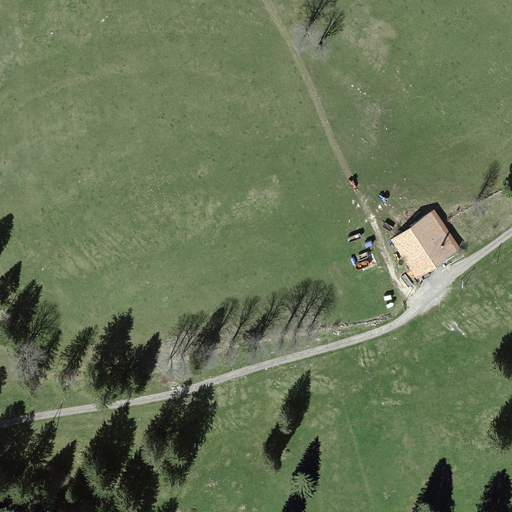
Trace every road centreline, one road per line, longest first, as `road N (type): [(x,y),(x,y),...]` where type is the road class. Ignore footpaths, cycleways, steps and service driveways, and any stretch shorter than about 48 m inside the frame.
road 1 (unclassified): [(0,424),(181,391),(368,335),(408,315),(511,231)]
road 2 (track): [(419,305),(395,277),(267,0)]
